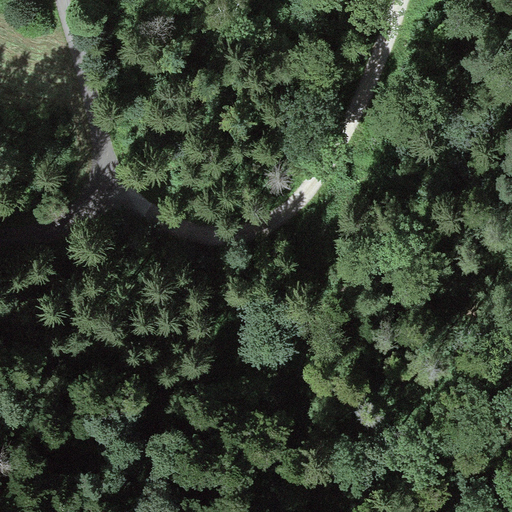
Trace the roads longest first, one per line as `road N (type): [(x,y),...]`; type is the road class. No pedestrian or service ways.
road 1 (track): [(95,164),(149,212),(195,231),(234,231),(280,216),(340,136),(397,0)]
road 2 (track): [(63,0),(95,164),(74,220),(54,235),(0,242)]
